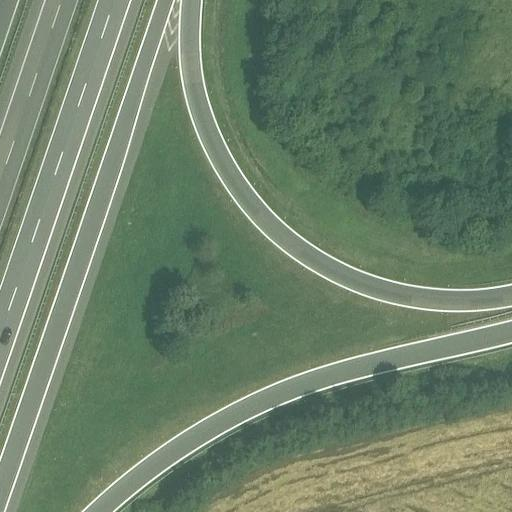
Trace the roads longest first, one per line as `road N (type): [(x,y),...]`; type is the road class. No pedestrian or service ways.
road 1 (motorway): [(0,482),(167,0)]
road 2 (motorway): [(511,297),(405,298),(315,262),(280,235),(243,193),(202,118),(184,0)]
road 3 (motorway): [(98,511),(180,449),(296,389),(511,333)]
road 4 (motorway): [(0,338),(115,0)]
road 5 (motorway): [(62,0),(0,185)]
